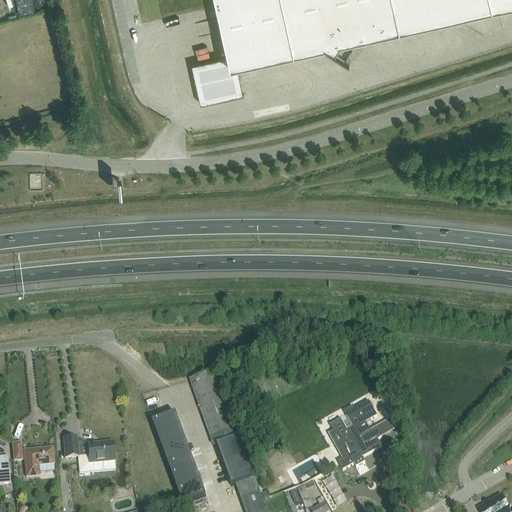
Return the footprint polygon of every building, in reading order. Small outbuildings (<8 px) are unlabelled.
[(396,35),(400,29),(407,33),(411,26),(417,30),(422,24),(428,28),(432,22),(438,26),(443,19),(449,23),(453,16),(453,17),(511,3),(511,0),(216,0),(229,56),(192,64),(201,104),(244,94),(244,93),(243,93),(241,86),(242,86),(241,86),(240,79),(240,78),(239,70),(242,64),(249,68),(253,61),(259,66),(263,59),(270,63),(274,57),(280,61),(284,55),(291,59),(295,52),(301,56),(306,50),(312,54),(316,47),(322,52),(327,45),(349,60),(350,59),(346,56),(354,44),(353,38),(357,37),(358,38),(365,42),(369,36),(375,40),(379,33),(386,37),(390,31),(396,35)] [(459,29),(470,35),(472,31),(461,25),(459,29)] [(213,446),(240,437),(217,373),(190,381),(213,446)] [(333,431),(328,435),(332,443),(338,440),(347,457),(338,462),(343,471),(354,465),(356,469),(365,464),(361,459),(368,455),(380,448),(366,423),(377,417),(374,411),(371,407),(368,401),(354,409),(353,407),(343,412),(352,427),(347,430),(341,419),(330,425),(333,431)] [(295,413),(304,431),(312,427),(303,409),(295,413)] [(181,430),(176,416),(152,425),(157,439),(181,430)] [(186,443),(181,430),(157,439),(162,452),(186,443)] [(77,457),(79,473),(115,470),(112,443),(101,444),(101,446),(88,447),(88,445),(87,445),(87,446),(86,445),(86,443),(85,442),(83,441),(82,440),(77,441),(77,438),(63,439),(65,459),(77,457)] [(245,452),(240,439),(216,448),(221,461),(245,452)] [(191,457),(186,443),(162,452),(167,466),(191,457)] [(22,461),(21,454),(20,444),(12,444),(14,461),(22,461)] [(52,448),(24,451),(25,461),(26,478),(39,476),(39,473),(54,472),(53,465),(54,465),(53,458),(52,448)] [(250,466),(245,452),(221,461),(226,475),(250,466)] [(0,485),(10,484),(8,457),(0,457),(0,485)] [(196,470),(191,457),(167,466),(172,479),(196,470)] [(255,480),(250,466),(226,475),(231,488),(236,486),(255,480)] [(201,484),(196,470),(172,479),(177,493),(201,484)] [(266,511),(255,480),(236,486),(245,511),(266,511)] [(297,488),(300,495),(305,510),(313,507),(307,491),(315,488),(313,482),(297,488)] [(206,498),(201,484),(177,493),(182,507),(206,498)] [(296,491),(291,493),(295,504),(301,502),(296,491)] [(501,496),(479,509),(480,511),(504,511),(509,509),(511,508),(511,506),(509,503),(507,502),(505,503),(501,496)] [(26,511),(32,511),(36,507),(29,503),(25,511),(26,511)] [(321,505),(310,511),(311,511),(329,511),(330,511),(324,503),(321,505)]
